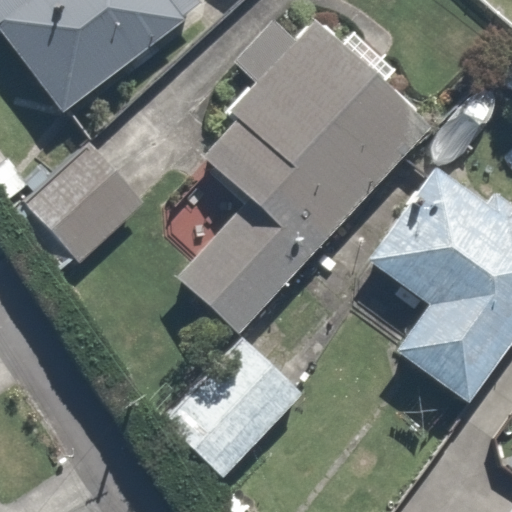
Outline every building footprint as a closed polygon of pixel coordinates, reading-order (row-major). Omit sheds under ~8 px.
[(179,0),(0,0),(0,43),(53,108),(181,2),(179,0)] [(418,120),(281,0),(272,0),(219,62),(238,79),(204,118),(212,125),(185,156),(236,199),(171,274),(235,330),(418,120)] [(133,201),(76,145),(12,210),(69,267),(133,201)] [(483,206),(422,163),(355,257),(416,300),(382,349),(456,401),(511,321),(511,191),(499,182),(483,206)] [(298,392),(235,338),(157,428),(219,482),(298,392)] [(511,511),(511,504),(501,497),(491,511),(511,511)]
